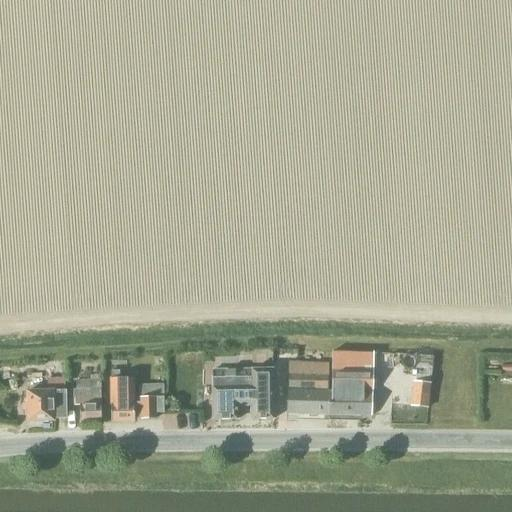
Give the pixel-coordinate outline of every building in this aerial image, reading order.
[(328,416),(330,392),(327,392),(327,365),(288,363),(287,390),(286,390),(285,415),(328,416)] [(370,416),(372,366),(331,365),(331,392),(330,392),(328,416),(360,416),(370,416)] [(273,369),(212,370),(213,420),(238,420),(238,407),(250,407),(251,421),(275,420),(273,369)] [(110,371),(110,379),(109,379),(110,422),(134,422),(134,417),(140,416),(140,419),(155,419),(154,413),(163,413),(162,386),(154,387),(154,398),(140,398),(140,403),(133,403),(133,379),(119,379),(119,371),(110,371)] [(53,420),(65,419),(65,391),(64,391),(64,380),(46,380),(46,392),(26,392),(26,422),(39,421),(42,423),(47,423),(50,421),(53,421),(53,420)] [(100,422),(100,398),(100,381),(75,381),(76,390),(74,390),(74,407),(79,407),(79,422),(100,422)] [(411,397),(411,414),(419,414),(419,398),(411,397)]
